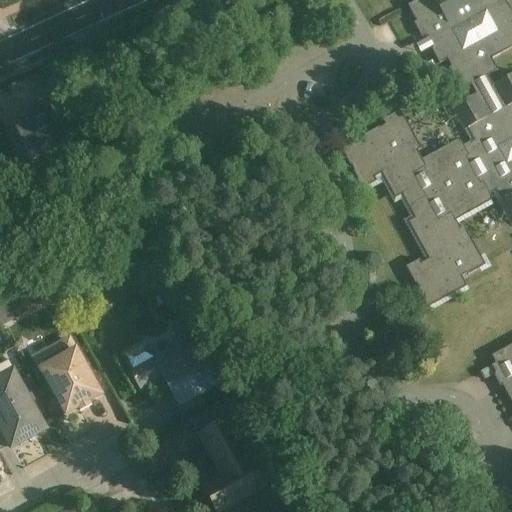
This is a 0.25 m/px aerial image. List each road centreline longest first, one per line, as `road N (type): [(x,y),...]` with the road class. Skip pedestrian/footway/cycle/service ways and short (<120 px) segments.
road 1 (secondary): [(123,0),(0,56)]
road 2 (residential): [(8,511),(123,443)]
